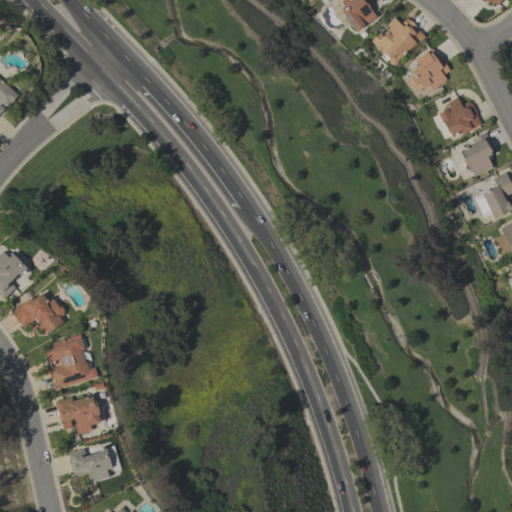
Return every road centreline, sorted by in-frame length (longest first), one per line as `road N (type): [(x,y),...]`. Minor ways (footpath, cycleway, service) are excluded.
road 1 (primary): [(34,0),(182,160),(253,262),(323,414),(350,511)]
road 2 (primary): [(376,511),(324,349),(243,204)]
road 3 (primary): [(243,204),(120,51)]
road 4 (residential): [(120,51),(0,177)]
road 5 (residential): [(0,348),(21,388),(48,511)]
road 6 (residential): [(511,124),(472,46),(427,0)]
